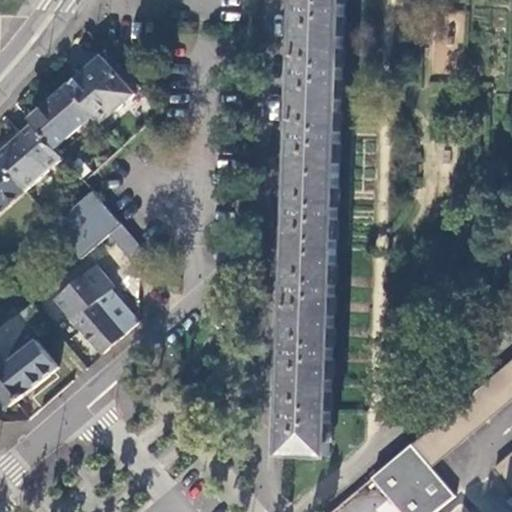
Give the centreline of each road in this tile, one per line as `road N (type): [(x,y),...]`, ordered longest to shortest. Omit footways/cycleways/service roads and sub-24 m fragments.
road 1 (unclassified): [(0,474),(267,234),(279,0)]
road 2 (unknown): [(267,234),(254,510)]
